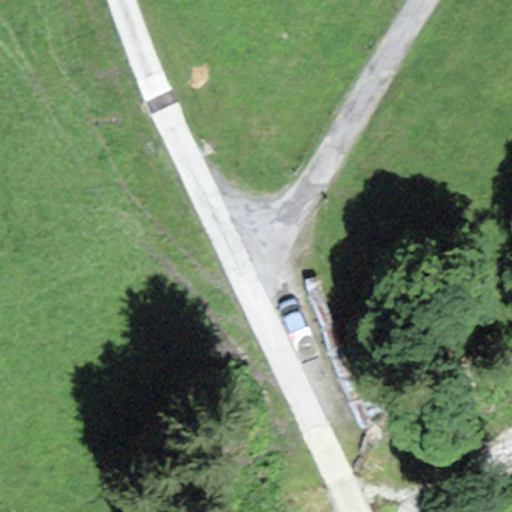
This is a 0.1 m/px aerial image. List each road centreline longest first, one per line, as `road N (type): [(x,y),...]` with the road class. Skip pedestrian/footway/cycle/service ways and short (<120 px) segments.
road 1 (unclassified): [(266,271),(438,0)]
road 2 (unclassified): [(108,0),(266,271)]
road 3 (unclassified): [(266,271),(388,511)]
